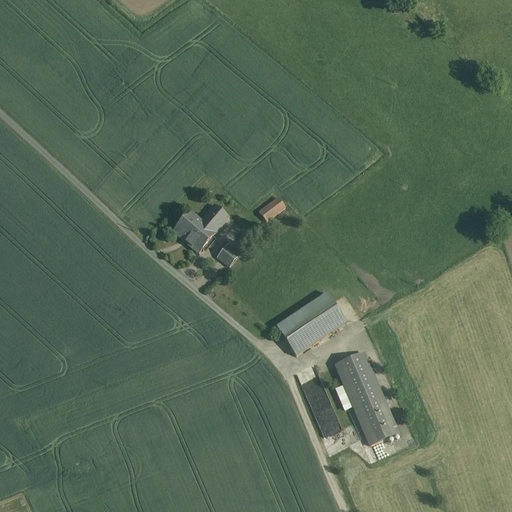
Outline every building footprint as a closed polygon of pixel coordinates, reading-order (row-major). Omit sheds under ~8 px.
[(269,224),(288,209),(279,197),(260,213),(269,224)] [(201,224),(215,236),(229,220),(216,208),(201,224)] [(192,216),(175,235),(197,256),(215,236),(201,224),(192,216)] [(218,260),(230,268),(242,249),(230,241),(218,260)] [(274,332),(292,359),(343,325),(325,298),(274,332)] [(362,356),(332,369),(367,449),(398,436),(362,356)]
